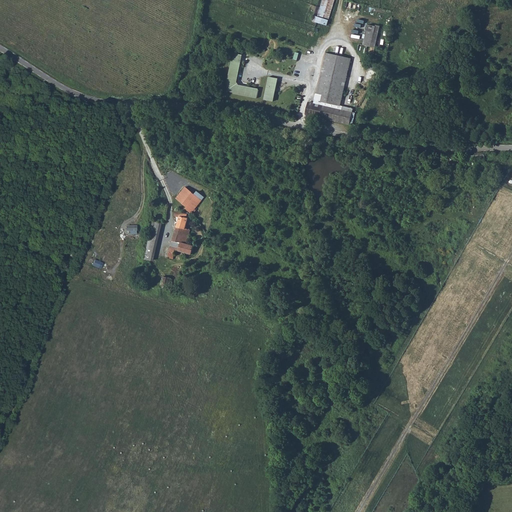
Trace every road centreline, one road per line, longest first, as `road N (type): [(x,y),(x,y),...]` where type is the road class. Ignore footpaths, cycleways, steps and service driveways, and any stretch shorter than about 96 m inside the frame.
road 1 (unclassified): [(511,147),(426,147),(168,102),(128,104)]
road 2 (track): [(128,104),(0,428)]
road 3 (track): [(359,511),(511,253)]
road 4 (unclassified): [(128,104),(71,92),(0,48)]
road 5 (track): [(301,125),(343,0)]
